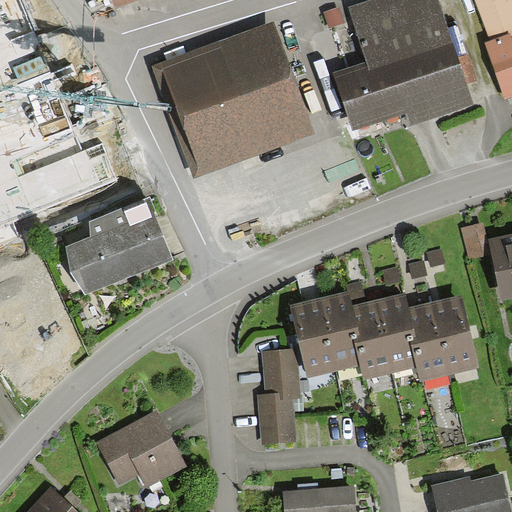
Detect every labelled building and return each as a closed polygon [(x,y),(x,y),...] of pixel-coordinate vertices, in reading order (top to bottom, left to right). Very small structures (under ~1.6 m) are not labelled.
[(26,0),(0,0),(0,62),(46,44),(26,0)] [(435,0),(386,0),(351,12),(366,55),(330,68),(353,134),(402,116),(406,129),(473,105),(467,88),(478,84),(468,56),(457,60),(435,0)] [(511,0),(474,0),(489,42),(482,45),(504,105),(511,102),(511,0)] [(274,22),(154,68),(196,178),(316,133),(274,22)] [(101,125),(13,160),(31,204),(97,177),(89,158),(111,149),(101,125)] [(114,212),(89,221),(91,238),(66,247),(70,272),(84,294),(173,259),(149,198),(114,212)] [(0,210),(0,297),(42,280),(12,207),(0,212),(0,210)] [(462,230),(469,260),(490,255),(483,225),(462,230)] [(511,237),(490,242),(503,303),(511,300),(511,237)] [(443,251),(428,254),(432,269),(446,265),(443,251)] [(424,262),(409,266),(413,281),(428,277),(424,262)] [(398,269),(383,273),(387,288),(402,284),(398,269)] [(364,282),(349,286),(353,300),(368,297),(364,282)] [(351,296),(293,309),(309,381),(361,369),(364,383),(419,370),(422,384),(479,371),(463,301),(410,313),(407,299),(354,311),(351,296)] [(49,297),(0,317),(0,330),(16,371),(42,360),(38,351),(47,347),(66,339),(49,297)] [(298,352),(263,355),(266,397),(258,397),(262,443),(297,441),(294,402),(301,401),(298,352)] [(172,441),(160,417),(99,447),(118,485),(139,475),(146,490),(186,469),(172,441)] [(469,477),(431,487),(437,511),(511,511),(502,476),(471,484),(469,477)] [(316,491),(285,493),(285,511),(357,511),(355,488),(316,491)] [(74,511),(67,505),(53,492),(34,511),(74,511)]
